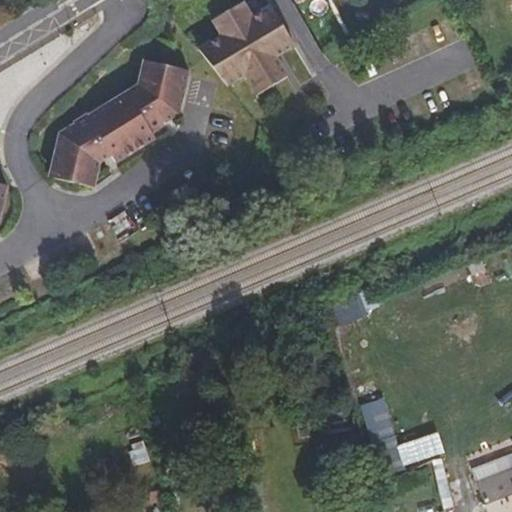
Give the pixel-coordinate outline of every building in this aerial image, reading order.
[(295,54),(272,8),(251,18),(245,7),(210,24),(217,39),(197,49),(221,97),(247,84),(258,105),(292,88),(278,62),(295,54)] [(290,62),(296,70),(308,63),(302,55),(290,62)] [(69,131),(54,140),(44,178),(47,184),(87,193),(93,168),(105,161),(110,169),(149,144),(146,138),(159,131),(158,128),(172,120),(183,76),(139,66),(133,91),(83,122),(82,120),(68,128),(69,131)] [(352,377),(376,369),(361,327),(338,335),(352,377)] [(388,475),(445,455),(437,434),(397,448),(385,412),(368,418),(388,475)] [(511,511),(511,485),(483,497),(488,511),(511,511)]
